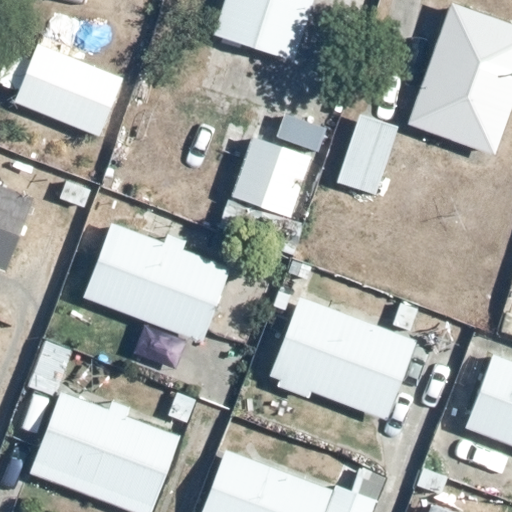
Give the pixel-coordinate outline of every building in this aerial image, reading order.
[(311,0),(223,0),(212,36),(292,61),(311,0)] [(511,98),(511,27),(448,6),(407,125),(493,155),(511,98)] [(120,78),(34,46),(27,66),(9,59),(0,82),(19,89),(13,104),(99,136),(120,78)] [(393,133),(351,119),(331,181),(373,195),(393,133)] [(309,151),(249,132),(229,199),(289,217),(309,151)] [(31,198),(0,186),(0,270),(2,271),(31,198)] [(262,279),(229,267),(110,222),(81,297),(201,342),(207,326),(240,338),(262,279)] [(261,381),(308,399),(303,413),(348,431),(353,417),(378,426),(412,338),(295,293),(261,381)] [(66,361),(36,351),(26,381),(55,392),(66,361)] [(511,360),(491,353),(463,427),(511,445),(511,360)] [(149,511),(177,437),(57,392),(27,474),(130,511),(149,511)] [(339,456),(329,486),(223,450),(201,511),(370,511),(384,471),(339,456)] [(447,511),(423,503),(420,511),(447,511)]
